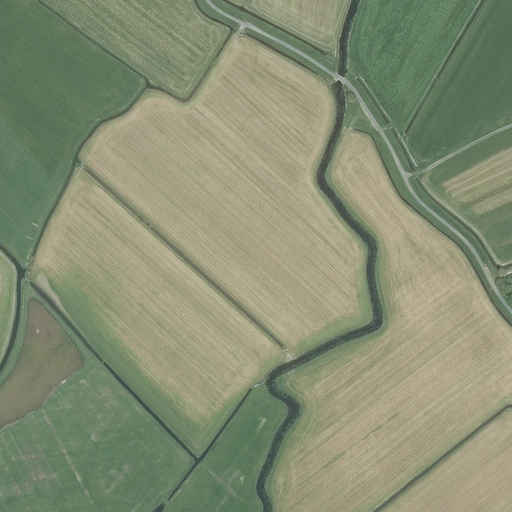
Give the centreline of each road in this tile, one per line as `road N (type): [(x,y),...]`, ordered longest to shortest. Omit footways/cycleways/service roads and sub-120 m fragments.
road 1 (unclassified): [(511,316),(463,239),(410,189),(353,89),(207,0)]
road 2 (track): [(243,23),(189,105),(150,97),(103,130),(52,223)]
road 3 (track): [(403,176),(511,125)]
